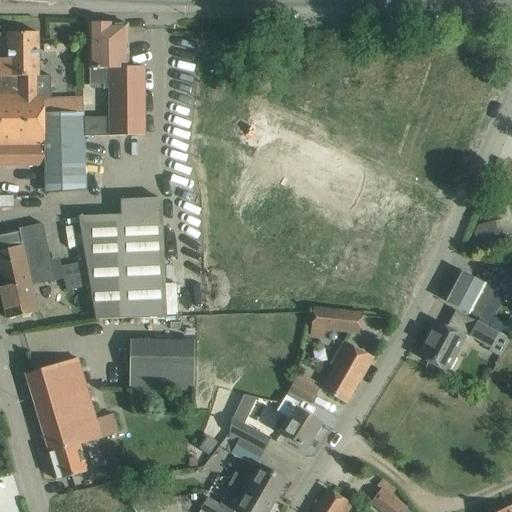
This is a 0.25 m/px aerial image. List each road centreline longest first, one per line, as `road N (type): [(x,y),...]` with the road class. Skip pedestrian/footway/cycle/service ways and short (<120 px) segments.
road 1 (unclassified): [(289,511),(411,321),(511,96)]
road 2 (unclassified): [(42,511),(0,373)]
